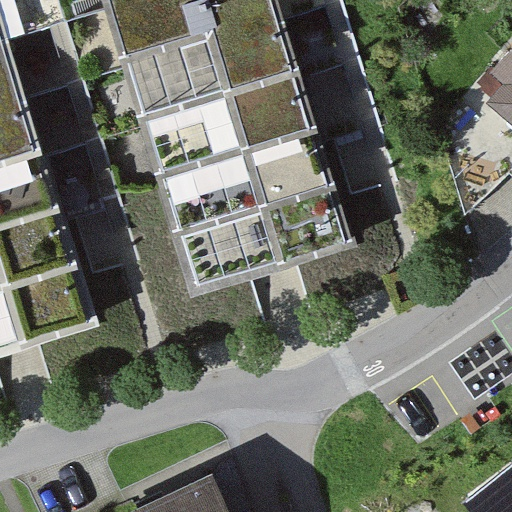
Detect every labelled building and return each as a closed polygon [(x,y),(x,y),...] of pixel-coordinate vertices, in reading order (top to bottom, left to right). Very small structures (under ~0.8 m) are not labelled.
[(336,264),(260,0),(78,0),(167,312),(336,264)] [(0,359),(82,336),(0,48),(0,359)] [(511,58),(464,111),(511,154),(511,58)] [(511,511),(511,465),(464,504),(469,511),(511,511)] [(226,511),(211,475),(121,511),(226,511)]
